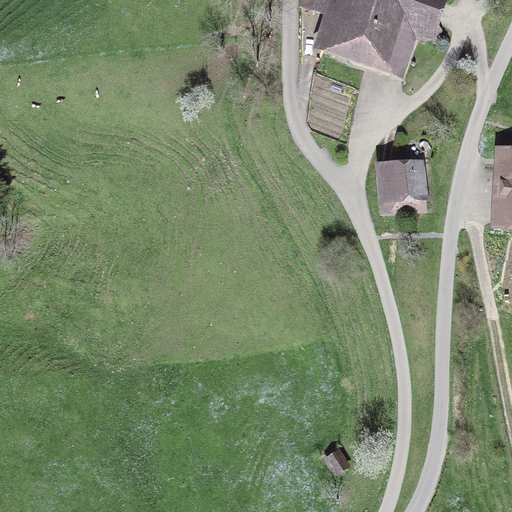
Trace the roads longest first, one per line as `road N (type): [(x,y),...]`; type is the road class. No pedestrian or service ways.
road 1 (track): [(459,177),(443,283),(439,428),(413,511)]
road 2 (track): [(350,207),(378,276),(398,366),(400,458),(381,511)]
road 3 (track): [(459,177),(511,412)]
road 4 (track): [(465,17),(446,65),(368,141),(350,207)]
road 5 (track): [(284,0),(296,125),(350,207)]
